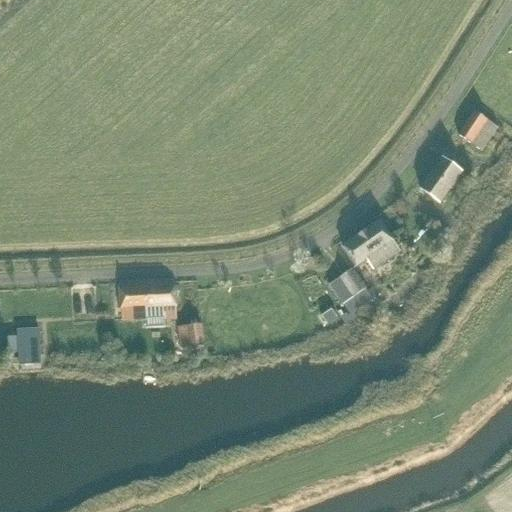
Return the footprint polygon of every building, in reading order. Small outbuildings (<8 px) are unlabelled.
[(481,153),(497,129),(475,111),(458,136),(481,153)] [(439,204),(461,173),(442,159),(420,190),(439,204)] [(342,248),(356,268),(366,261),(373,272),(400,253),(379,222),(342,248)] [(352,271),(340,279),(328,287),(342,306),(353,299),(354,298),(360,308),(372,301),(366,292),(368,291),(353,270),(352,271)] [(174,287),(174,282),(174,281),(119,283),(120,311),(128,310),(129,315),(176,313),(175,308),(176,308),(175,287),(174,287)] [(330,311),(321,317),(327,326),(336,319),(330,311)] [(201,327),(177,329),(180,349),(204,347),(201,327)] [(17,337),(6,337),(7,356),(18,355),(19,368),(41,367),(39,330),(17,331),(17,337)]
